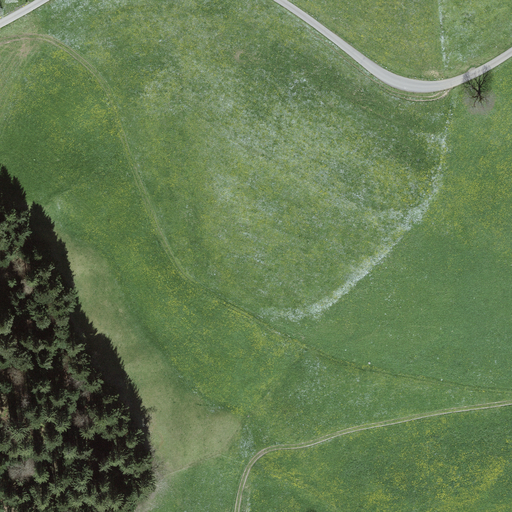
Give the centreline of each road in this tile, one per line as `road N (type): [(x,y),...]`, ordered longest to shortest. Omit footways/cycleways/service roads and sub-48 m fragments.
road 1 (track): [(0,40),(44,36),(99,78),(165,251),(190,284),(336,360),(511,390)]
road 2 (track): [(511,401),(268,448),(247,467),(236,511)]
road 3 (track): [(511,50),(449,83),(414,84),(379,70),(280,0)]
